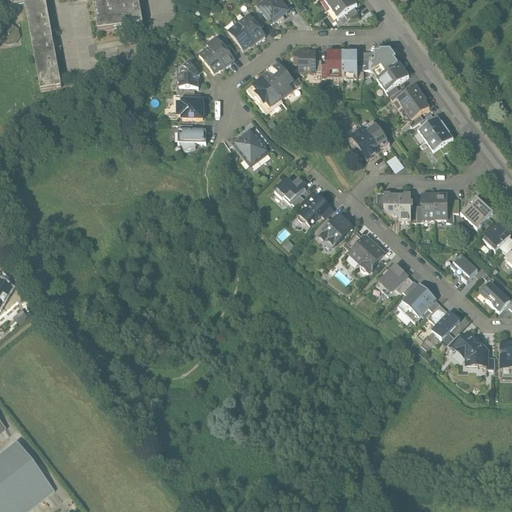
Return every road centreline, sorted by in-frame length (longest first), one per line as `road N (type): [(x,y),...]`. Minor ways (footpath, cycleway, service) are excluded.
road 1 (residential): [(511,329),(490,329),(355,207)]
road 2 (residential): [(406,40),(288,41),(229,86)]
road 3 (residential): [(495,160),(451,184),(380,182),(366,187),(355,207)]
road 4 (residential): [(495,160),(406,40)]
